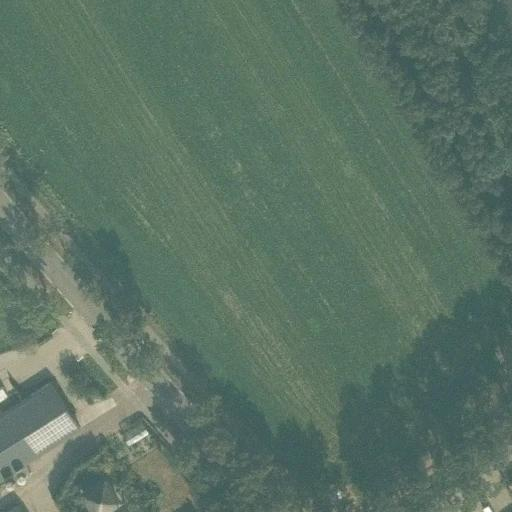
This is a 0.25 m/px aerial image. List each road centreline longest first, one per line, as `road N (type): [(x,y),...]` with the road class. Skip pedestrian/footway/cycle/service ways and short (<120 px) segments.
road 1 (tertiary): [(268,511),(0,201)]
road 2 (track): [(363,511),(511,420)]
